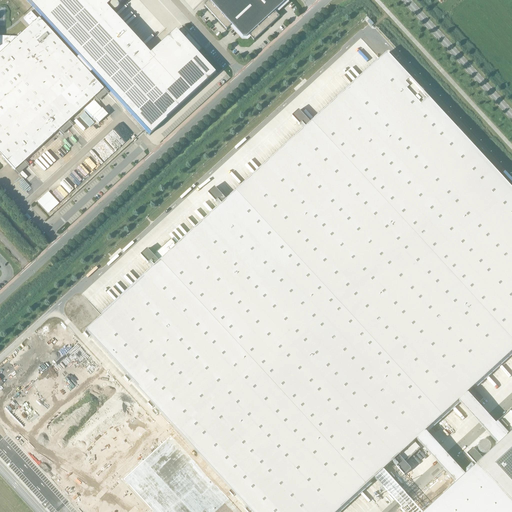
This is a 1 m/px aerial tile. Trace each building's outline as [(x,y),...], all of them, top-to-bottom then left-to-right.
[(25,0),(78,57),(76,59),(89,74),(91,72),(150,136),(217,74),(177,31),(151,55),(108,7),(115,0),(120,5),(125,0),(124,0),(25,0)] [(287,0),(208,0),(210,1),(204,6),(205,6),(212,14),(216,19),(227,30),(226,31),(227,31),(232,26),(243,38),(247,38),(249,36),(254,41),(267,30),(271,25),(280,18),(275,12),(288,1),(287,0)] [(0,154),(15,171),(104,90),(89,74),(76,59),(38,18),(37,20),(30,12),(22,20),(29,27),(17,38),(0,36),(0,154)] [(367,22),(374,29),(376,27),(369,20),(367,22)] [(85,332),(83,334),(89,340),(91,338),(126,376),(124,378),(128,382),(130,380),(150,402),(148,404),(152,409),(154,407),(231,491),(229,493),(234,497),(235,496),(250,511),(338,511),(394,461),(399,466),(396,468),(404,476),(411,470),(405,463),(420,449),(414,443),(470,392),(480,403),(486,396),(476,386),(511,352),(511,190),(457,130),(459,128),(454,124),(452,125),(387,54),(311,124),(299,111),(292,117),(300,126),(302,124),(306,129),(227,201),(215,188),(208,194),(216,203),(218,201),(222,206),(177,247),(171,240),(154,256),(148,250),(141,256),(148,264),(151,262),(155,267),(85,331),(85,332)] [(478,467),(428,511),(511,511),(511,410),(498,423),(510,437),(509,439),(500,447),(485,461),(478,467)] [(240,511),(172,438),(126,481),(154,511),(240,511)]
